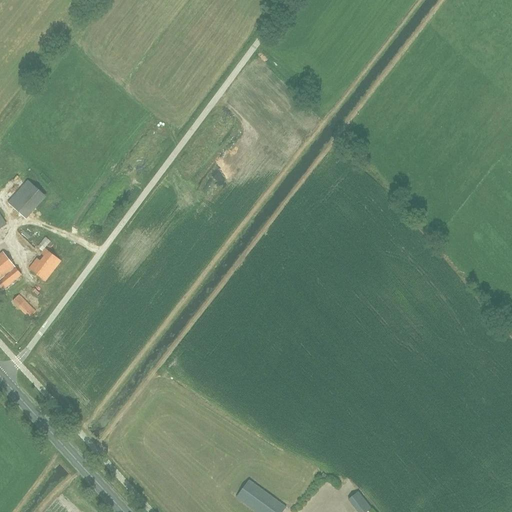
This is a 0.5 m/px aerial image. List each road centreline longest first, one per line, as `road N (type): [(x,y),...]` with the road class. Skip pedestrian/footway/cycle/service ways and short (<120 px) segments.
road 1 (unclassified): [(2,378),(288,0)]
road 2 (primary): [(123,511),(2,378)]
